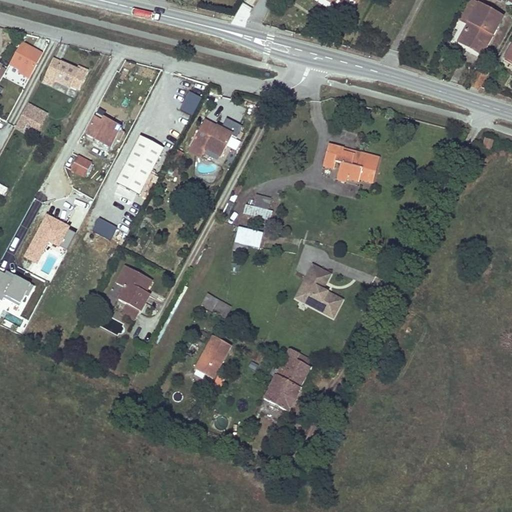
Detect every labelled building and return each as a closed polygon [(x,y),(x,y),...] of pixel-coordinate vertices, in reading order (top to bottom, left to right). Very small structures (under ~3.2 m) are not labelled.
[(485,9),(471,1),(460,20),(469,25),(460,42),(482,54),(498,25),(481,16),(485,9)] [(502,18),(485,9),(481,16),(498,25),(502,18)] [(20,44),(9,66),(19,71),(18,73),(29,79),(42,56),(20,44)] [(86,75),(53,61),(33,101),(52,111),(61,95),(50,90),(54,81),(78,91),(86,75)] [(469,85),(478,91),(488,75),(485,74),(487,69),(480,66),(469,85)] [(22,95),(17,92),(12,99),(18,103),(22,95)] [(189,93),(180,111),(193,117),(202,99),(189,93)] [(28,104),(17,125),(37,136),(49,114),(28,104)] [(102,120),(95,116),(85,134),(110,148),(120,128),(103,119),(102,120)] [(232,136),(204,122),(196,139),(207,145),(205,149),(221,157),(232,136)] [(163,150),(141,138),(117,183),(139,195),(163,150)] [(207,145),(196,139),(193,143),(205,149),(207,145)] [(492,144),(485,142),(483,150),(491,152),(492,144)] [(79,151),(66,144),(54,167),(60,170),(62,165),(69,168),(75,157),(79,151)] [(364,179),(363,181),(373,183),(379,159),(362,155),(360,155),(359,159),(353,158),(353,156),(343,153),(344,150),(329,146),(323,167),(334,169),(336,162),(341,164),(339,174),(347,176),(347,179),(359,182),(360,177),(364,179)] [(359,159),(360,155),(344,150),(343,153),(353,156),(353,158),(359,159)] [(182,156),(177,153),(174,160),(178,163),(182,156)] [(75,157),(69,168),(67,173),(81,181),(89,165),(75,157)] [(359,184),(359,182),(347,179),(347,176),(339,174),(337,181),(346,184),(347,180),(359,184)] [(270,200),(256,197),(253,210),(247,208),(245,215),(271,222),(272,214),(267,213),(270,200)] [(112,241),(117,228),(98,220),(93,233),(112,241)] [(263,236),(239,230),(235,243),(242,245),(260,250),(263,236)] [(235,243),(234,243),(232,251),(240,253),(242,245),(235,243)] [(69,266),(64,263),(60,270),(65,273),(69,266)] [(140,290),(146,278),(126,267),(117,284),(125,288),(119,301),(126,305),(139,312),(149,294),(145,292),(140,290)] [(330,276),(312,267),(295,299),(333,319),(342,302),(322,291),(330,276)] [(0,281),(0,298),(20,309),(31,286),(4,273),(0,281)] [(151,281),(146,278),(140,290),(145,292),(151,281)] [(208,297),(203,307),(224,318),(229,308),(208,297)] [(139,312),(126,305),(122,314),(135,320),(139,312)] [(194,369),(212,379),(231,344),(213,335),(194,369)] [(290,351),(287,355),(279,371),(275,370),(272,376),(276,378),(264,401),(258,413),(281,425),(287,413),(289,414),(301,390),(300,389),(311,368),(297,361),(300,356),(290,351)] [(251,442),(253,435),(248,433),(240,430),(238,438),(251,442)]
